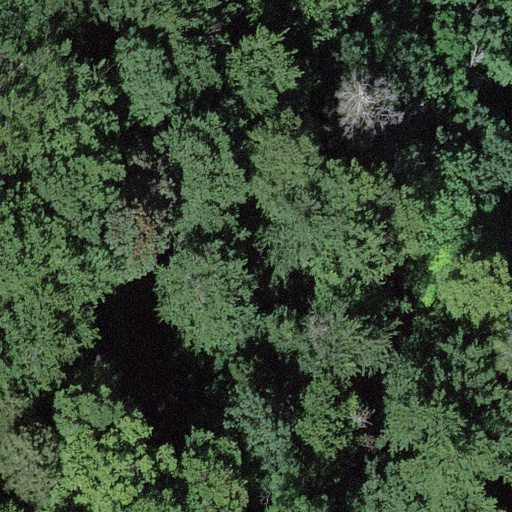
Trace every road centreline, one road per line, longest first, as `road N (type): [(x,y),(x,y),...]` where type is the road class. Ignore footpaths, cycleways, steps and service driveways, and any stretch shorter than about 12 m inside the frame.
road 1 (track): [(500,511),(476,454),(194,0)]
road 2 (track): [(511,199),(383,77),(280,0)]
